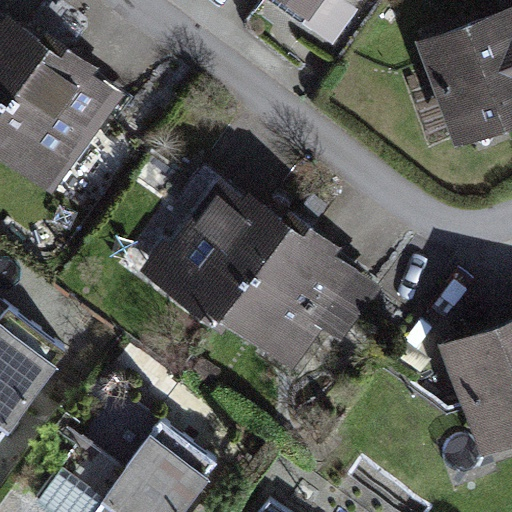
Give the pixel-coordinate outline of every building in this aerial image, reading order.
[(248,0),(284,26),(303,0),(248,0)] [(511,14),(410,53),(449,158),(511,134),(511,14)] [(0,111),(45,50),(0,17),(0,111)] [(113,99),(45,50),(0,111),(0,178),(37,205),(113,99)] [(279,230),(210,181),(134,287),(202,336),(279,230)] [(374,298),(279,230),(202,336),(270,385),(308,333),(335,352),(374,298)] [(0,444),(58,362),(0,321),(0,444)] [(511,451),(511,322),(436,351),(478,464),(511,451)] [(181,511),(210,472),(107,400),(28,511),(181,511)]
